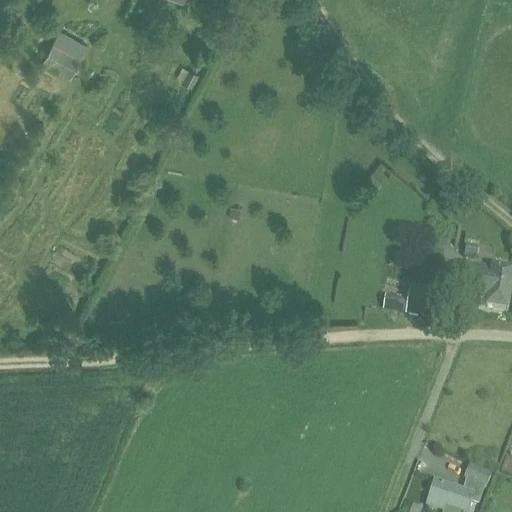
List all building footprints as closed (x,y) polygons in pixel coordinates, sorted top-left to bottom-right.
[(8,14),(17,19),(20,13),(12,8),(8,14)] [(41,64),(69,79),(87,46),(59,31),(41,64)] [(229,217),(240,219),(242,209),(230,207),(229,217)] [(466,246),(464,258),(476,260),(478,248),(466,246)] [(486,308),(507,312),(511,282),(511,271),(492,268),(491,269),(463,264),(457,303),(486,307),(486,308)] [(405,316),(430,319),(433,297),(409,293),(408,300),(386,296),(384,311),(406,314),(405,316)] [(511,474),(511,461),(506,459),(501,473),(511,477),(511,474)] [(440,511),(442,508),(456,511),(467,511),(471,501),(478,503),(483,489),(485,490),(492,475),(470,465),(463,481),(466,482),(463,492),(434,483),(426,508),(440,511)]
